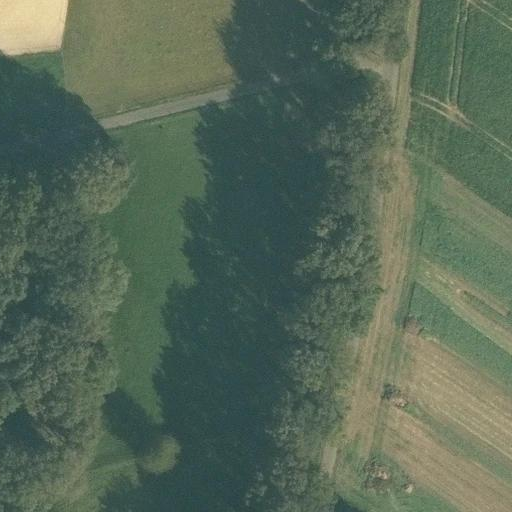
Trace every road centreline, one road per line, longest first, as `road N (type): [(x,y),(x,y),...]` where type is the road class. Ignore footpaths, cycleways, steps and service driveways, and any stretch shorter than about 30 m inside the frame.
road 1 (track): [(397,0),(368,262),(313,511)]
road 2 (track): [(0,152),(390,56)]
